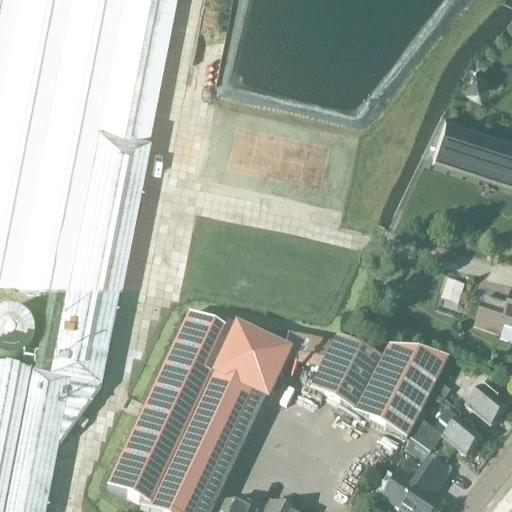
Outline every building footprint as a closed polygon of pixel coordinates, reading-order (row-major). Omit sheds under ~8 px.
[(0,511),(45,511),(58,447),(60,447),(63,443),(101,390),(150,135),(99,125),(99,124),(150,133),(175,0),(0,0),(0,279),(51,290),(34,375),(0,368),(0,511)] [(476,75),(467,88),(481,97),(490,84),(476,75)] [(511,141),(446,119),(432,159),(511,185),(511,141)] [(447,283),(443,296),(459,301),(463,288),(447,283)] [(511,294),(510,294),(506,306),(482,297),(473,323),(498,332),(500,324),(511,328),(511,294)] [(0,363),(2,364),(5,365),(8,365),(10,365),(13,365),(16,364),(18,363),(21,362),(23,361),(25,359),(27,357),(29,355),(31,353),(32,350),(33,348),(34,345),(34,342),(34,340),(34,337),(34,334),(33,331),(32,329),(31,326),(29,324),(27,322),(25,320),(23,319),(21,317),(18,316),(16,315),(13,314),(10,314),(8,314),(5,314),(2,315),(0,315),(0,363)] [(141,506),(224,334),(190,318),(107,489),(141,506)] [(226,330),(224,334),(141,506),(139,510),(142,511),(207,511),(279,365),(283,358),(262,347),(226,330)] [(311,395),(355,417),(380,364),(335,343),(332,349),(267,335),(262,347),(283,358),(279,365),(321,372),(311,395)] [(380,364),(355,417),(406,442),(407,440),(416,421),(444,364),(385,353),(380,364)] [(488,383),(465,410),(490,430),(492,427),(496,427),(500,422),(499,418),(505,411),(491,399),(497,391),(488,383)] [(434,392),(444,401),(450,395),(439,385),(434,392)] [(447,413),(439,423),(449,432),(441,441),(465,461),(481,441),(447,413)] [(416,421),(407,440),(429,455),(438,445),(431,439),(434,435),(416,421)] [(397,477),(381,501),(398,511),(434,511),(439,506),(432,501),(446,480),(426,466),(412,487),(397,477)] [(224,503),(220,511),(274,511),(267,509),(266,511),(239,498),(234,508),(224,503)]
